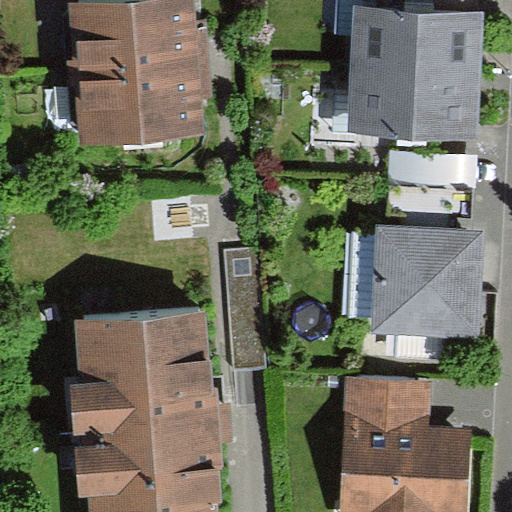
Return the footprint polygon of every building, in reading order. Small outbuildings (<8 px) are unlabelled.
[(63,0),(73,133),(199,124),(197,94),(210,93),(204,15),(190,16),(188,0),(63,0)] [(348,0),(342,123),(473,129),(480,2),(441,0),(348,0)] [(482,152),(394,147),(393,180),(478,184),(480,185),(482,152)] [(407,212),(407,218),(463,220),(463,213),(476,214),(478,184),(393,180),(391,211),(407,212)] [(372,325),(481,330),(486,222),(463,220),(407,218),(377,216),(372,325)] [(257,244),(223,247),(231,367),(265,365),(257,244)] [(211,489),(214,489),(211,458),(216,458),(210,376),(205,376),(199,301),(69,310),(73,370),(61,371),(65,421),(75,420),(76,432),(66,433),(70,483),(81,483),(83,511),(205,511),(205,508),(212,508),(211,489)] [(464,511),(468,423),(428,422),(430,377),(344,373),(338,511),(464,511)]
